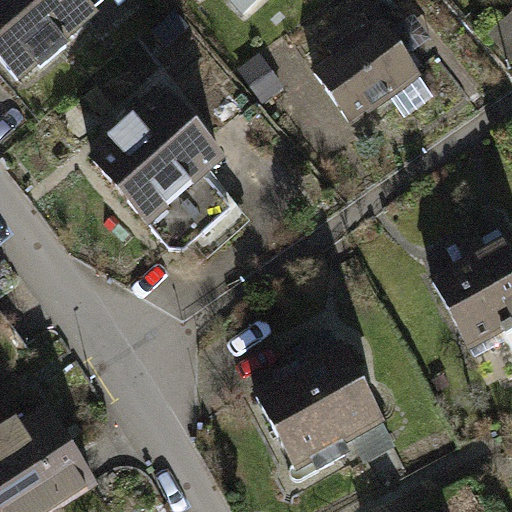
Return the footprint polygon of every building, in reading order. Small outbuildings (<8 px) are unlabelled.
[(85,0),(0,0),(0,53),(14,71),(20,78),(97,15),(85,0)] [(228,0),(238,11),(251,0),(228,0)] [(333,57),(316,68),(353,125),(421,81),(383,22),(371,30),(364,19),(325,45),(333,57)] [(283,87),(259,53),(238,68),(261,102),(283,87)] [(175,93),(94,161),(149,225),(154,222),(173,244),(190,246),(232,208),(207,179),(229,157),(175,93)] [(511,254),(503,238),(433,277),(473,348),(503,332),(511,351),(511,254)] [(344,346),(254,396),(294,468),(384,418),(344,346)] [(0,511),(42,511),(94,480),(45,400),(16,417),(12,410),(0,417),(0,511)]
